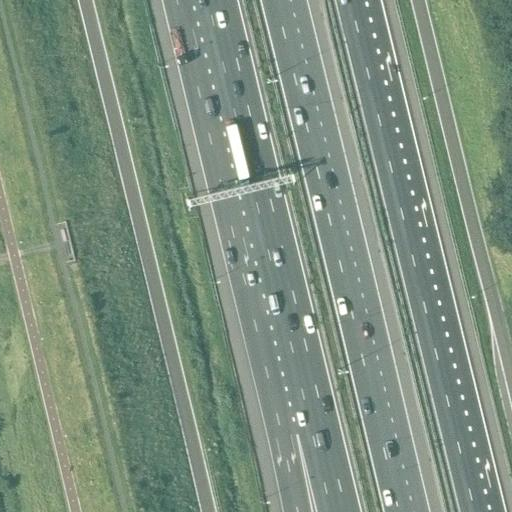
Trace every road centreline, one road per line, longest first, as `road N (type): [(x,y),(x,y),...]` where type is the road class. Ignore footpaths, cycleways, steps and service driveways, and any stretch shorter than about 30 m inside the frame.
road 1 (motorway): [(473,511),(349,0)]
road 2 (motorway): [(402,511),(279,0)]
road 3 (motorway): [(212,0),(316,429)]
